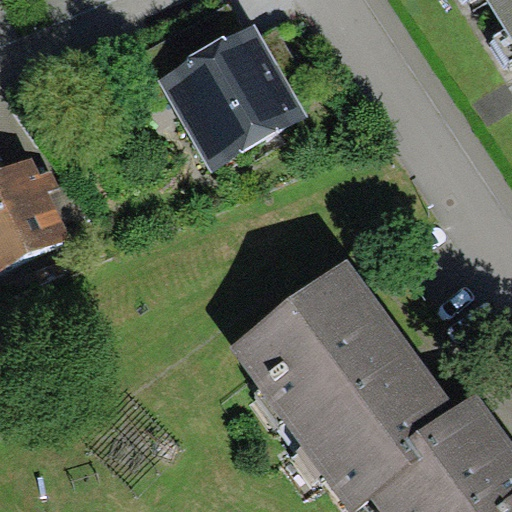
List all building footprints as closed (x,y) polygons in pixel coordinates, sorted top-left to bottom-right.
[(511,0),(486,0),(511,41),(511,0)] [(255,24),(159,79),(212,171),(308,116),(255,24)] [(0,272),(51,247),(72,237),(49,191),(59,186),(50,169),(40,174),(31,157),(0,171),(0,272)] [(348,259),(229,344),(349,511),(370,496),(414,465),(400,446),(454,408),(348,259)] [(370,496),(381,511),(511,511),(511,445),(475,393),(454,408),(400,446),(414,465),(370,496)]
